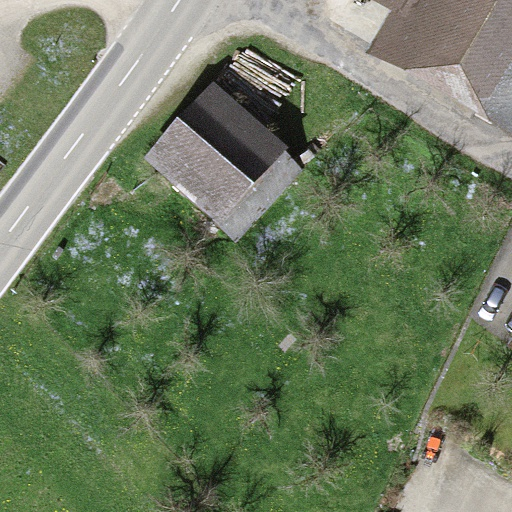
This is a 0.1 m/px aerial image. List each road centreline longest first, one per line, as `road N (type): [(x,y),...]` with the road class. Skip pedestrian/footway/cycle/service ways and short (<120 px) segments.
road 1 (secondary): [(178,0),(0,246)]
road 2 (residential): [(267,0),(511,150)]
